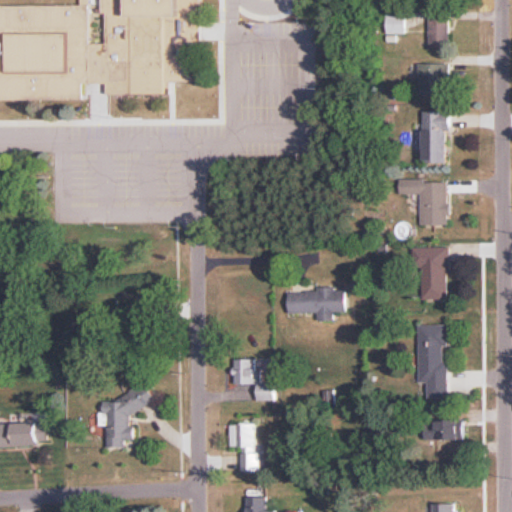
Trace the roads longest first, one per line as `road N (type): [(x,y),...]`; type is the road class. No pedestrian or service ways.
road 1 (residential): [(504,511),(501,0)]
road 2 (residential): [(199,511),(198,237)]
road 3 (residential): [(199,489),(0,496)]
